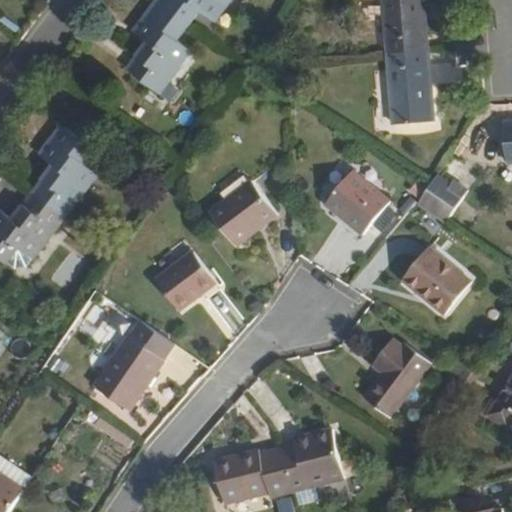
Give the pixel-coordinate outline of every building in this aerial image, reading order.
[(179,38),(191,22),(161,0),(160,0),(138,31),(149,41),(128,68),(161,93),(192,48),(179,38)] [(161,0),(191,22),(201,9),(215,18),(228,0),(161,0)] [(386,0),(391,59),(431,56),(426,0),(386,0)] [(431,56),(391,59),(397,130),(437,127),(431,56)] [(54,166),(33,193),(64,219),(98,173),(86,163),(95,150),(67,125),(42,157),(54,166)] [(391,205),(353,174),(326,207),(364,238),(391,205)] [(440,178),(431,189),(459,208),(469,195),(456,184),(453,188),(440,178)] [(254,183),(213,217),(240,253),(280,220),(254,183)] [(459,208),(431,189),(423,200),(450,221),(459,208)] [(64,219),(33,193),(13,222),(0,212),(0,258),(22,275),(64,219)] [(474,279),(429,246),(404,283),(449,315),(474,279)] [(66,293),(84,263),(68,254),(50,283),(66,293)] [(200,255),(162,281),(184,313),(221,287),(200,255)] [(13,281),(5,292),(26,307),(34,295),(13,281)] [(207,299),(229,327),(241,318),(219,290),(207,299)] [(511,314),(505,326),(511,330),(511,377),(500,398),(498,396),(486,415),(508,428),(511,421),(511,314)] [(135,412),(180,347),(143,324),(99,388),(135,412)] [(386,375),(369,400),(397,420),(434,367),(407,348),(404,350),(395,342),(377,367),(386,375)] [(98,417),(91,427),(126,450),(133,440),(98,417)] [(301,450),(287,453),(297,494),(349,481),(338,432),(309,439),(311,450),(301,450)] [(300,441),(301,450),(311,450),(309,439),(300,441)] [(219,466),(229,511),(244,511),(275,503),(276,506),(298,502),(297,494),(287,453),(263,459),(263,455),(219,466)] [(16,511),(36,483),(0,458),(0,511),(16,511)]
